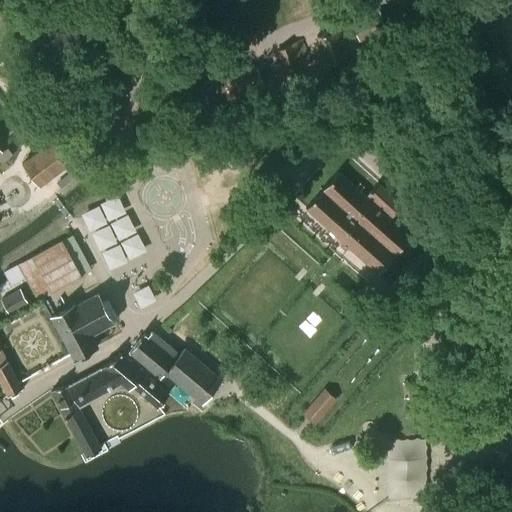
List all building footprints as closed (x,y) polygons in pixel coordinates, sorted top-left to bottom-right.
[(350,21),(358,41),(386,31),(378,11),(350,21)] [(315,36),(327,68),(348,59),(337,27),(315,36)] [(300,41),(275,52),(285,75),(310,63),(300,41)] [(256,88),(263,86),(255,67),(249,69),(247,63),(218,73),(229,107),(259,96),(256,88)] [(155,103),(132,102),(132,126),(154,127),(155,103)] [(73,161),(55,138),(21,163),(28,173),(38,187),(73,161)] [(338,172),(304,209),(340,242),(339,246),(344,251),(349,250),(376,274),(377,272),(390,283),(406,265),(393,254),(410,236),(391,219),(365,196),(338,172)] [(378,183),(365,196),(391,219),(402,205),(378,183)] [(126,258),(144,252),(124,193),(106,198),(126,258)] [(105,268),(123,262),(104,204),(86,210),(105,268)] [(37,299),(80,275),(61,240),(4,272),(11,284),(25,277),(37,299)] [(511,280),(493,279),(484,357),(511,360),(511,280)] [(0,298),(0,299),(9,315),(28,304),(19,288),(0,298)] [(49,317),(69,355),(72,361),(99,347),(92,336),(115,323),(98,292),(74,304),(74,303),(49,317)] [(182,325),(175,334),(181,340),(189,331),(182,325)] [(164,374),(177,385),(201,405),(222,380),(183,347),(178,353),(151,330),(147,335),(144,332),(131,347),(128,351),(159,379),(164,374)] [(73,383),(67,385),(79,407),(85,405),(120,386),(128,391),(131,387),(156,408),(169,394),(121,354),(100,368),(73,383)] [(7,360),(0,364),(0,385),(6,396),(22,387),(7,360)] [(403,383),(404,398),(413,397),(413,394),(412,383),(404,383),(403,383)] [(86,420),(79,407),(67,385),(50,390),(85,458),(101,449),(86,420)] [(323,389),(302,414),(315,425),(336,400),(323,389)]
